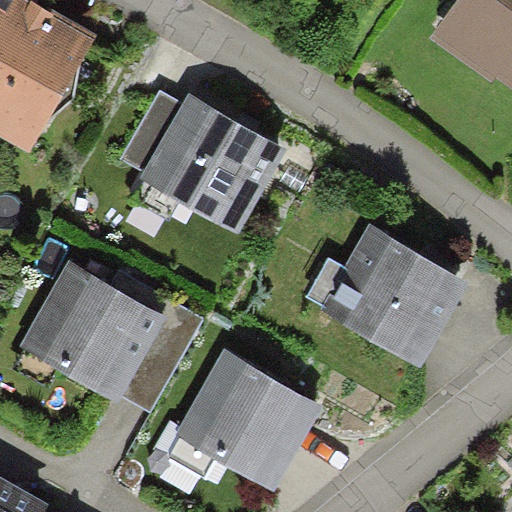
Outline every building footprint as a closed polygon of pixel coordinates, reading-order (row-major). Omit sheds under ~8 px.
[(97,43),(22,0),(0,0),(0,141),(30,158),(97,43)] [(511,0),(456,0),(429,38),(492,84),(498,76),(511,85),(511,0)] [(185,105),(163,92),(122,159),(143,171),(128,196),(168,220),(181,197),(238,231),(286,152),(191,95),(185,105)] [(470,279),(371,225),(347,268),(330,258),(308,298),(324,307),(321,312),(421,367),(470,279)] [(112,285),(70,261),(21,345),(118,402),(122,394),(166,316),(112,285)] [(121,271),(112,285),(166,316),(122,394),(153,412),(206,319),(121,271)] [(326,408),(227,349),(176,435),(180,437),(169,456),(203,475),(214,456),(275,493),(326,408)] [(47,511),(52,503),(0,473),(0,511),(47,511)]
